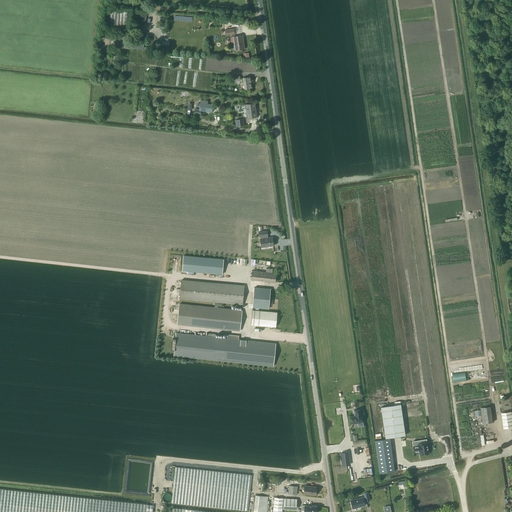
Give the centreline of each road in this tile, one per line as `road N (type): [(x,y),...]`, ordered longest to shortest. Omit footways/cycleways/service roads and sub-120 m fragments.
road 1 (tertiary): [(333,511),(259,0)]
road 2 (track): [(490,425),(497,423),(491,377),(433,0)]
road 3 (track): [(291,224),(330,218),(332,185),(420,165),(397,0)]
road 4 (track): [(420,165),(462,456),(472,452)]
road 5 (track): [(450,459),(445,437),(431,437),(406,269)]
road 6 (track): [(177,275),(0,255)]
